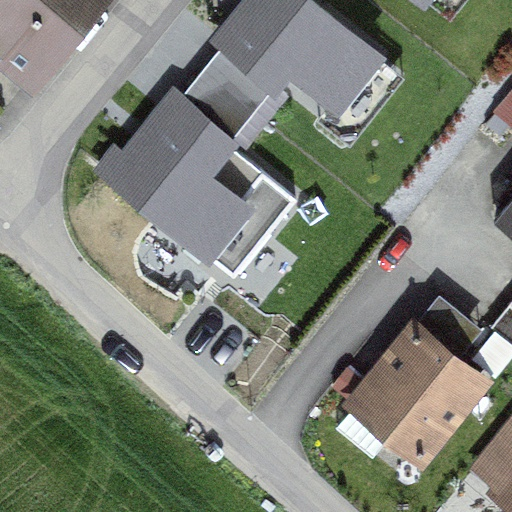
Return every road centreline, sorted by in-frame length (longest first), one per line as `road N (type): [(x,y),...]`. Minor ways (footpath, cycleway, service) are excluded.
road 1 (residential): [(325,511),(0,216)]
road 2 (unknown): [(252,445),(490,159)]
road 3 (residential): [(0,187),(153,0)]
